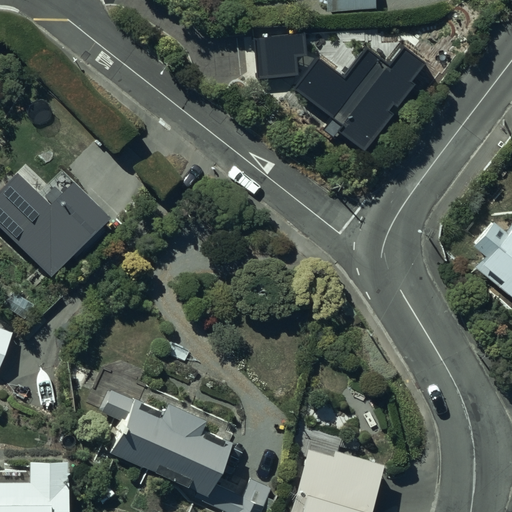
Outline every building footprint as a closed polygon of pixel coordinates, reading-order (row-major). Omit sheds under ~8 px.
[(324,0),(326,11),(376,6),(375,0),(324,0)] [(301,23),(250,26),(255,77),(296,73),(295,56),(304,55),(301,23)] [(341,75),(314,54),(292,86),(342,120),(334,130),(364,151),(390,113),(384,109),(390,101),(395,104),(402,94),(405,96),(410,90),(407,89),(411,83),(407,80),(422,59),(399,44),(385,65),(363,43),(341,75)] [(500,227),(487,217),(467,240),(481,254),(472,265),(511,299),(511,217),(509,216),(500,227)] [(0,361),(12,330),(0,325),(0,361)] [(157,411),(109,389),(99,411),(120,421),(107,449),(208,495),(205,501),(227,511),(265,511),(277,488),(251,477),(243,495),(211,480),(230,439),(201,426),(206,417),(164,397),(157,411)] [(331,454),(306,447),(289,511),(376,511),(380,497),(371,495),(377,473),(384,475),(388,459),(333,445),(331,454)] [(66,511),(67,459),(28,459),(28,481),(0,480),(0,511),(66,511)]
